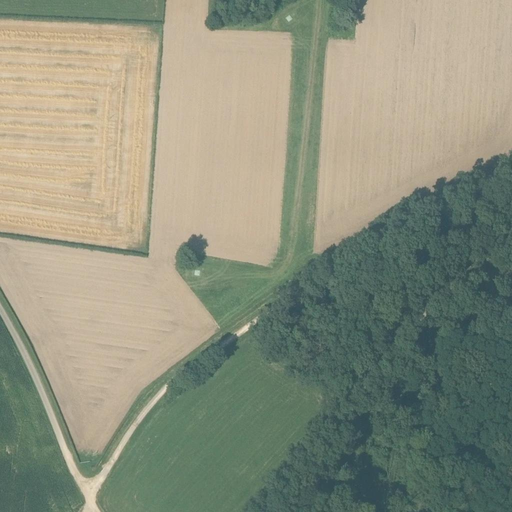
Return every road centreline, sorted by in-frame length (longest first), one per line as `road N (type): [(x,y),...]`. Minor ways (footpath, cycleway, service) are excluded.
road 1 (unclassified): [(511,175),(376,243),(187,370),(84,491)]
road 2 (track): [(319,0),(290,259),(267,273),(196,268)]
road 3 (unclassified): [(84,491),(0,310)]
